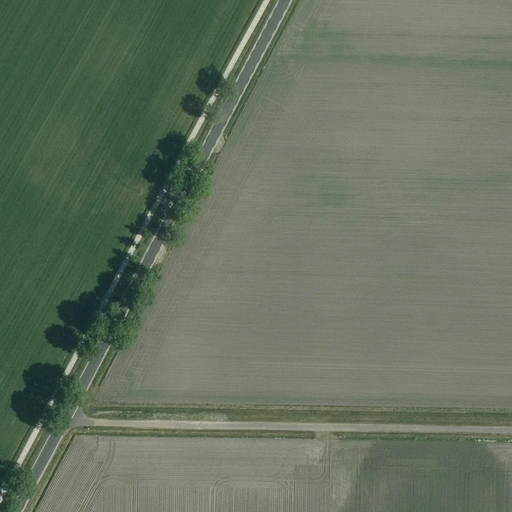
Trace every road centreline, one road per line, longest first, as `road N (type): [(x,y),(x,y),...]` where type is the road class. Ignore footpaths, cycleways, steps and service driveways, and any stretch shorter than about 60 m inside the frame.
road 1 (primary): [(65,414),(284,0)]
road 2 (unclassified): [(511,429),(65,414)]
